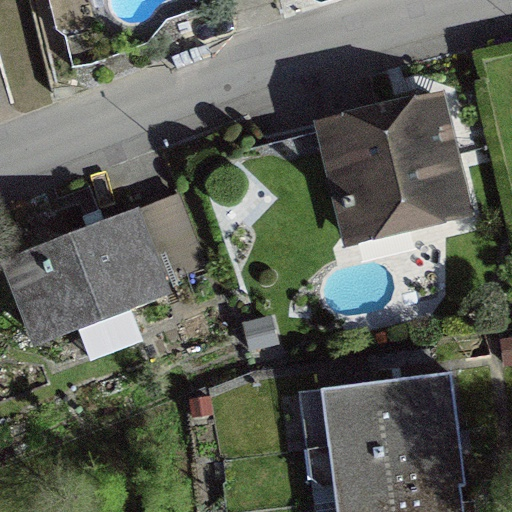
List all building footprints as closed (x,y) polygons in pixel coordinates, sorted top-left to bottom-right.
[(444,95),(313,126),(343,251),(371,244),(372,248),(447,230),(446,226),(474,219),(444,95)] [(182,197),(0,263),(0,271),(30,352),(77,335),(85,358),(143,337),(134,313),(173,299),(166,281),(208,266),(182,197)] [(191,340),(211,332),(204,313),(184,321),(191,340)] [(281,346),(272,317),(242,325),(251,355),(281,346)] [(506,370),(511,369),(511,336),(500,339),(506,370)] [(463,505),(462,493),(465,492),(462,462),(456,406),(453,379),(298,395),(304,452),(307,484),(311,484),(313,511),(477,511),(476,503),(463,505)] [(209,423),(206,402),(186,404),(189,425),(209,423)]
